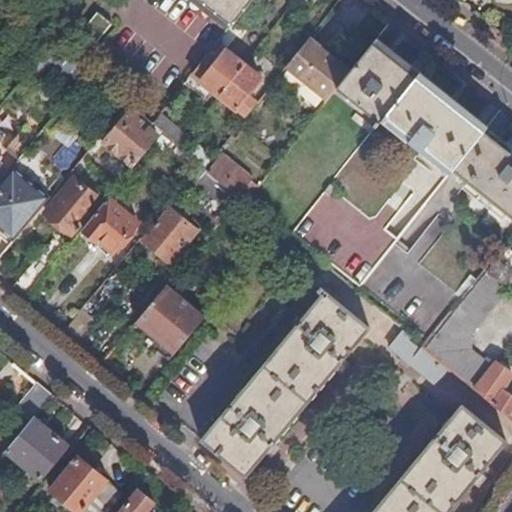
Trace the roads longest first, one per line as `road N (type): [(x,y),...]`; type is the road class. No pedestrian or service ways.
road 1 (residential): [(0,317),(239,511)]
road 2 (residential): [(511,82),(408,0)]
